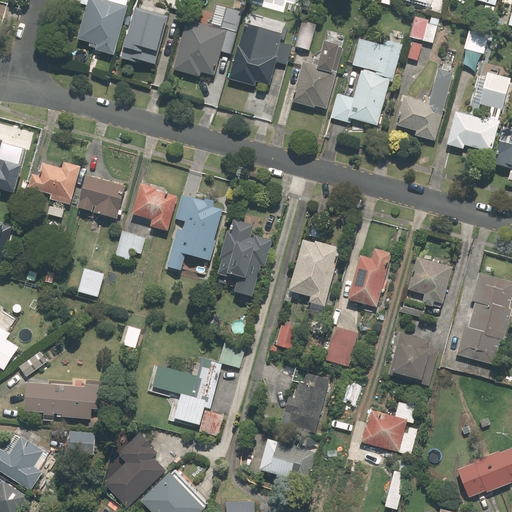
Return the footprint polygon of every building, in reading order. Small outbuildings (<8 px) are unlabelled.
[(97,49),(96,51),(115,56),(127,8),(132,9),(133,3),(129,2),(129,0),(81,0),(80,3),(88,5),(79,40),(91,43),(90,47),(97,49)] [(187,0),(170,0),(169,10),(184,14),(187,0)] [(413,0),(432,5),(430,12),(439,14),(443,0),(413,0)] [(135,59),(156,65),(167,23),(134,15),(122,60),(134,63),(135,59)] [(414,39),(408,58),(419,61),(425,42),(433,45),(441,19),(431,16),(430,19),(417,15),(410,37),(414,39)] [(187,21),(175,70),(201,76),(201,72),(214,75),(216,68),(218,68),(227,30),(187,21)] [(317,24),(303,21),(296,47),(311,50),(317,24)] [(272,86),(278,63),(288,66),(293,46),(282,42),(284,33),(246,23),(231,80),(256,87),(257,82),(272,86)] [(489,33),(470,28),(465,50),(485,54),(489,33)] [(390,42),(389,46),(359,39),(353,66),(363,69),(356,99),(354,98),(338,94),(332,119),(349,123),(351,119),(379,126),(391,79),(394,80),(403,45),(390,42)] [(310,62),(304,61),(294,103),(316,108),(316,106),(328,109),(343,46),(326,42),(322,58),(311,56),(310,62)] [(405,98),(398,126),(417,131),(416,136),(437,142),(454,73),(439,69),(430,104),(405,98)] [(511,77),(488,71),(480,104),(504,109),(511,77)] [(448,146),(464,150),(466,145),(492,153),(500,123),(458,111),(448,146)] [(511,127),(503,126),(500,138),(502,138),(497,157),(499,158),(497,166),(507,168),(508,164),(511,165),(511,127)] [(0,160),(0,159),(5,141),(0,139),(0,188),(17,193),(24,167),(0,160)] [(51,199),(72,204),(82,165),(65,161),(63,167),(44,163),(41,175),(33,173),(29,188),(53,193),(51,199)] [(128,184),(88,175),(80,209),(120,218),(128,184)] [(151,226),(169,231),(180,194),(142,183),(133,215),(152,220),(151,226)] [(206,201),(184,195),(177,219),(187,222),(184,230),(178,229),(168,268),(183,273),(188,255),(211,262),(225,209),(214,206),(216,200),(207,197),(206,201)] [(255,225),(237,221),(233,237),(227,235),(220,264),(252,272),(260,242),(251,239),(255,225)] [(0,223),(0,265),(1,265),(12,229),(2,226),(3,224),(0,223)] [(116,256),(131,260),(133,253),(142,255),(147,237),(123,231),(116,256)] [(292,289),(314,295),(309,311),(323,315),(333,280),(336,270),(342,247),(318,240),(317,244),(305,241),(292,289)] [(373,261),(361,258),(349,300),(378,307),(392,255),(376,250),(373,261)] [(423,305),(435,308),(437,302),(445,305),(455,268),(418,258),(409,291),(425,296),(423,305)] [(105,274),(86,269),(80,292),(99,297),(105,274)] [(458,357),(495,366),(502,339),(506,340),(511,318),(511,309),(510,309),(511,300),(511,299),(508,299),(511,283),(511,282),(480,274),(472,302),(477,303),(471,327),(466,326),(458,357)] [(243,309),(229,304),(221,329),(234,334),(243,309)] [(296,327),(284,322),(276,345),(289,349),(296,327)] [(143,329),(128,324),(121,344),(136,350),(143,329)] [(6,341),(11,332),(0,326),(0,366),(7,370),(19,347),(6,341)] [(359,333),(336,326),(327,360),(350,366),(359,333)] [(430,346),(431,340),(401,333),(390,375),(430,386),(439,348),(430,346)] [(226,343),(221,363),(203,358),(198,377),(160,366),(154,387),(184,395),(177,420),(201,426),(200,432),(220,437),(226,415),(210,411),(223,364),(241,369),(246,349),(226,343)] [(49,362),(42,352),(20,367),(28,377),(49,362)] [(309,373),(309,371),(296,368),(293,381),(301,384),(297,398),(291,396),(283,425),(316,434),(331,379),(309,373)] [(36,378),(36,383),(28,382),(27,411),(45,412),(44,421),(56,422),(56,413),(63,413),(62,419),(92,420),(93,409),(99,409),(99,394),(100,380),(73,378),(73,385),(49,384),(49,379),(36,378)] [(408,434),(406,433),(408,422),(415,424),(419,407),(400,402),(396,417),(372,411),(364,443),(388,449),(412,455),(419,430),(410,427),(408,434)] [(97,434),(71,432),(70,451),(95,453),(97,434)] [(152,448),(154,445),(143,434),(122,456),(127,462),(104,485),(128,509),(167,470),(155,458),(158,454),(152,448)] [(50,452),(48,454),(21,437),(10,455),(0,448),(0,470),(32,490),(43,473),(47,475),(58,458),(50,452)] [(262,471),(293,479),(294,473),(311,478),(317,453),(270,440),(262,471)] [(469,499),(511,482),(511,481),(511,478),(511,449),(458,470),(469,499)] [(398,473),(395,473),(387,508),(399,510),(409,463),(400,461),(398,473)] [(327,497),(339,500),(336,511),(359,511),(361,506),(351,503),(359,474),(334,468),(327,497)] [(204,511),(210,507),(176,470),(143,501),(153,511),(204,511)] [(19,511),(29,497),(9,484),(3,480),(0,484),(0,511),(1,511),(19,511)] [(256,511),(256,501),(228,502),(228,511),(256,511)]
